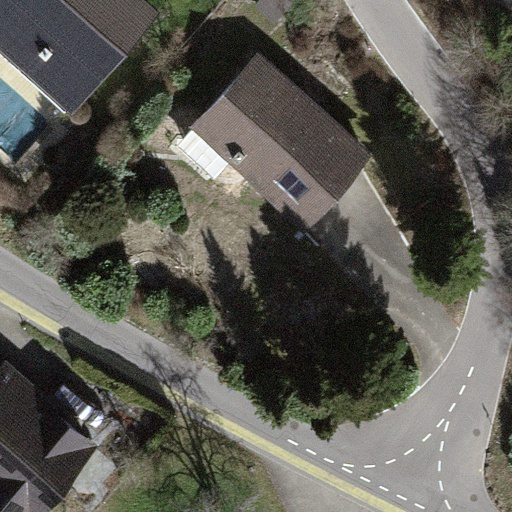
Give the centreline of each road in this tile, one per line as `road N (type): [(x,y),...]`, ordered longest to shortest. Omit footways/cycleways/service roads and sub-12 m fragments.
road 1 (unclassified): [(408,495),(467,387),(498,280),(478,168),(371,0)]
road 2 (residential): [(408,495),(221,398),(0,268)]
